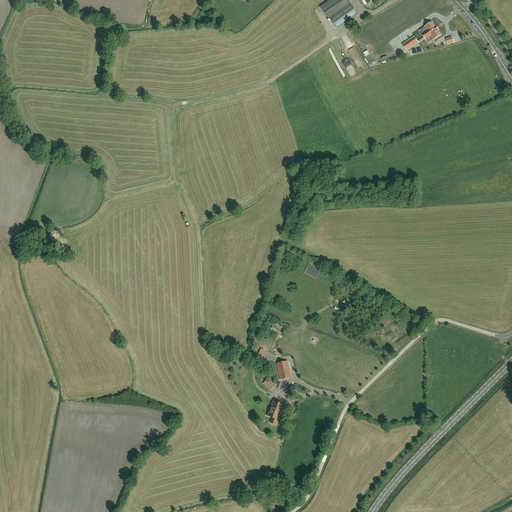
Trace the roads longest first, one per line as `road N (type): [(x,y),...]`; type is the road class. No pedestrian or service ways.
road 1 (unclassified): [(292,511),(308,495),(344,409),(432,322),(511,332)]
road 2 (primary): [(372,511),(511,361)]
road 3 (track): [(283,239),(432,322)]
road 4 (track): [(253,87),(171,107),(176,178)]
